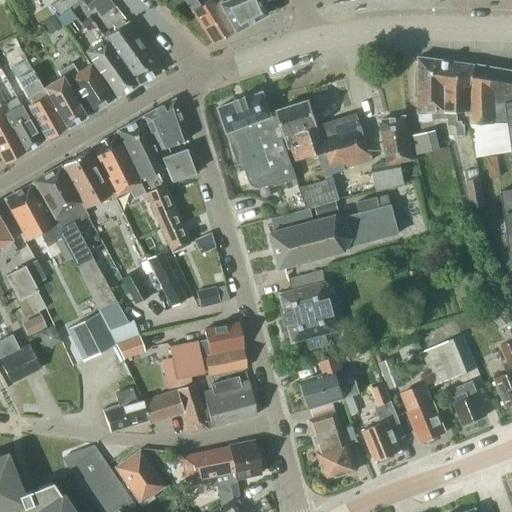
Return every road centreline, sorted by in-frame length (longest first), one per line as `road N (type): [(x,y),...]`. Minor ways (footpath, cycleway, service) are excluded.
road 1 (unclassified): [(279,420),(191,106),(192,75)]
road 2 (residential): [(31,427),(135,442),(279,420)]
road 3 (residential): [(0,186),(192,75)]
road 4 (tertiary): [(313,42),(395,27),(511,29)]
road 5 (tertiary): [(363,511),(511,448)]
road 6 (tertiary): [(192,75),(313,42)]
